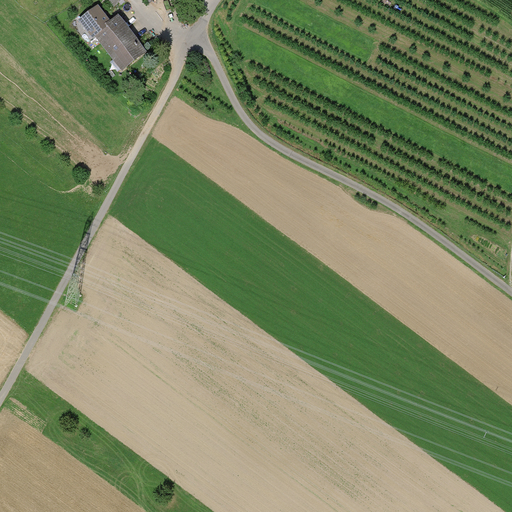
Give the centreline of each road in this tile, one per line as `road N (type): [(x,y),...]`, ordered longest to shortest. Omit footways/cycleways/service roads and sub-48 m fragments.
road 1 (track): [(511,294),(391,205),(267,142),(193,40)]
road 2 (track): [(193,40),(0,396)]
